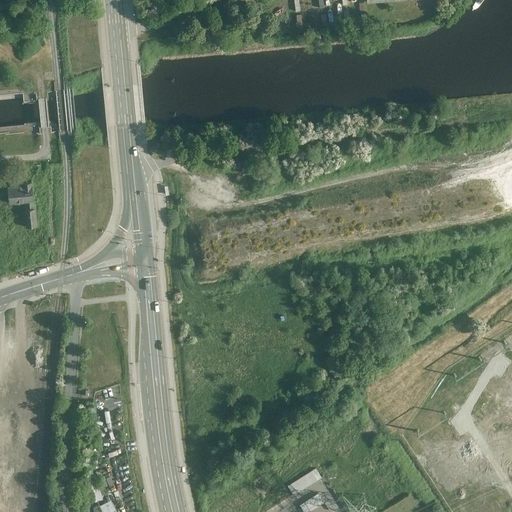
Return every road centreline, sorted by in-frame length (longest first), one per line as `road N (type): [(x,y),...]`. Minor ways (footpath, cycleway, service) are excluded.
road 1 (primary): [(511,189),(142,261)]
road 2 (secondary): [(142,261),(171,511)]
road 3 (residential): [(60,511),(77,273)]
road 4 (secondary): [(116,0),(134,185)]
